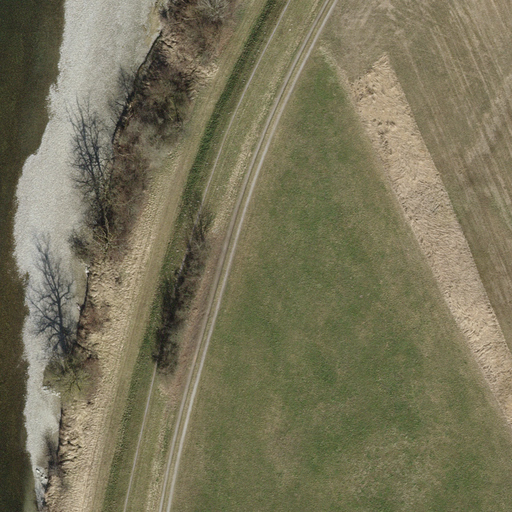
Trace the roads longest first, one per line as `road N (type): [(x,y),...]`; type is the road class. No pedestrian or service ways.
road 1 (track): [(91,511),(166,163),(257,0)]
road 2 (track): [(182,511),(226,283),(269,135),(339,0)]
